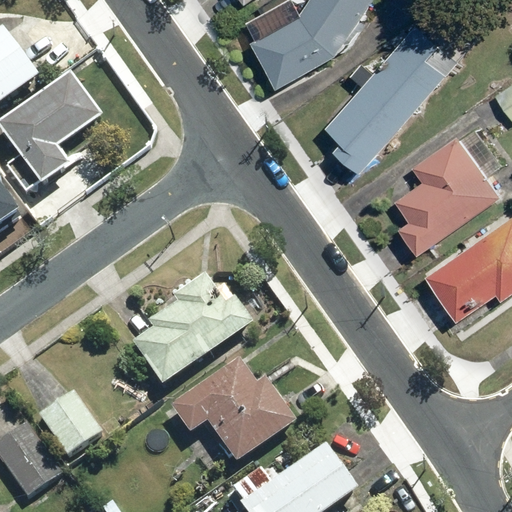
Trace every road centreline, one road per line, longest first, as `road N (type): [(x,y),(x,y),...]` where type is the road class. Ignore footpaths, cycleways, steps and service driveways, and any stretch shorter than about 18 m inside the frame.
road 1 (residential): [(454,449),(237,157)]
road 2 (residential): [(237,157),(0,323)]
road 3 (residential): [(237,157),(129,0)]
